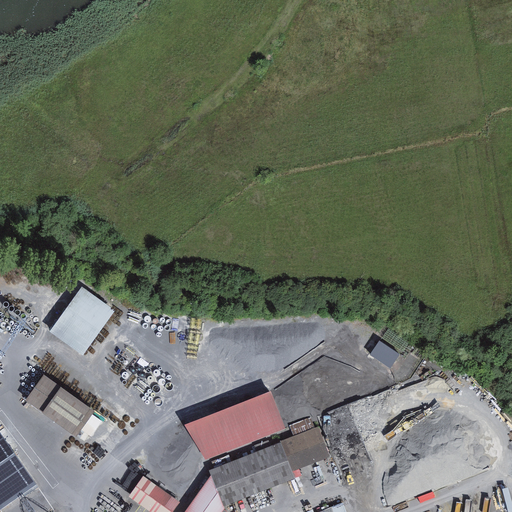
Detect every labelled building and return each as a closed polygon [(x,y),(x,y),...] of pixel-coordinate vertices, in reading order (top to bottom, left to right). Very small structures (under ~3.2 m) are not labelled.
[(108,311),(76,287),(45,330),(78,353),(108,311)] [(370,361),(391,375),(403,358),(382,344),(370,361)] [(87,409),(40,375),(23,398),(70,432),(87,409)] [(265,391),(186,423),(201,459),(279,427),(265,391)] [(223,511),(224,511),(295,485),(291,475),(330,461),(317,427),(310,430),(307,424),(279,435),(281,442),(206,470),(208,476),(182,511),(223,511)] [(148,511),(170,511),(195,479),(175,465),(182,456),(163,442),(156,452),(121,427),(93,465),(132,493),(128,498),(148,511)] [(0,503),(29,484),(0,442),(0,503)] [(321,511),(346,511),(343,503),(321,511)]
